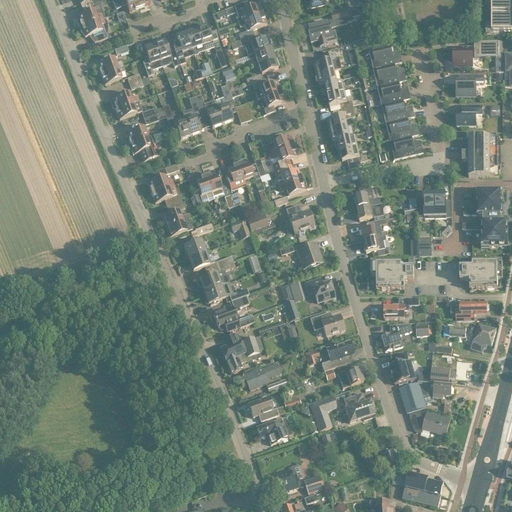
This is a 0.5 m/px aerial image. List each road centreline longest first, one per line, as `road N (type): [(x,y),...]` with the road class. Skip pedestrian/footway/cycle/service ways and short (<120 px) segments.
road 1 (unclassified): [(264,511),(49,0)]
road 2 (residential): [(462,478),(404,447),(322,182)]
road 3 (residential): [(322,182),(439,159),(417,48)]
road 4 (track): [(0,287),(148,230)]
road 5 (residential): [(188,161),(240,131),(306,108)]
